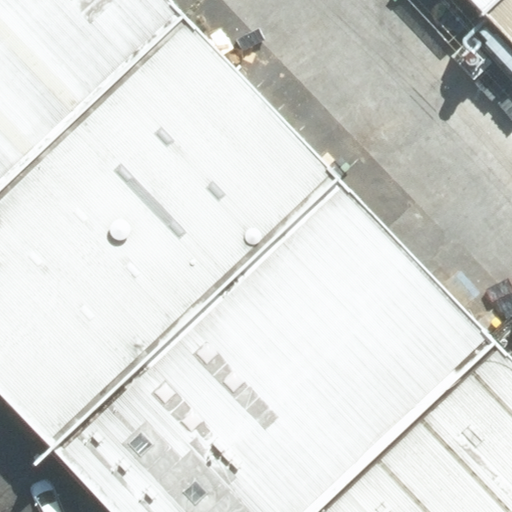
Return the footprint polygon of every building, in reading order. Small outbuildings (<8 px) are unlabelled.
[(0,0),(0,178),(176,12),(164,0),(0,0)] [(443,0),(471,29),(502,0),(443,0)] [(511,74),(511,0),(502,0),(471,29),(511,74)] [(334,178),(177,16),(0,183),(0,401),(45,449),(334,178)] [(344,192),(55,463),(100,511),(332,511),(498,356),(344,192)] [(511,511),(511,393),(493,373),(345,511),(511,511)]
